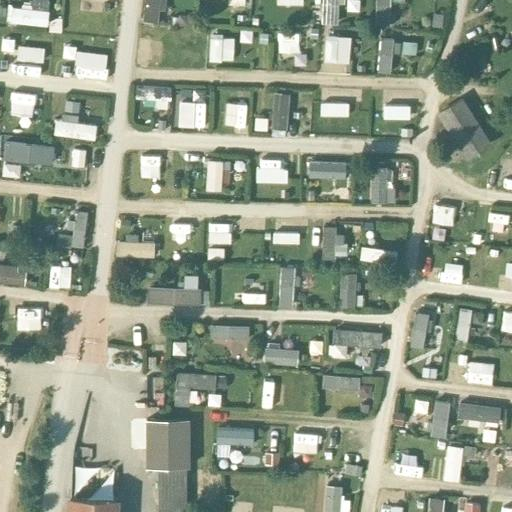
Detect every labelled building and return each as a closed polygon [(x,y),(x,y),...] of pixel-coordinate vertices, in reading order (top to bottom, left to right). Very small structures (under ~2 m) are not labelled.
[(116,34),(116,0),(90,0),(90,7),(103,7),(103,15),(91,15),(91,33),(116,34)] [(146,0),(143,18),(157,20),(160,0),(146,0)] [(341,22),(341,0),(323,0),(323,22),(341,22)] [(376,0),(376,22),(393,23),(393,0),(376,0)] [(9,4),(8,13),(0,12),(0,19),(48,25),(50,9),(9,4)] [(352,61),(352,34),(326,34),(325,61),(352,61)] [(394,35),(380,34),(379,70),(392,70),(394,35)] [(211,35),(211,59),(235,60),(236,35),(211,35)] [(144,44),(143,60),(164,61),(164,45),(144,44)] [(158,97),(157,106),(170,108),(173,87),(138,83),(137,94),(158,97)] [(206,99),(207,87),(180,87),(180,99),(206,99)] [(26,134),(41,134),(41,90),(27,90),(27,105),(12,105),(12,121),(26,121),(26,134)] [(273,126),(290,126),(290,90),(273,90),(273,126)] [(386,104),(415,104),(415,92),(386,93),(386,104)] [(433,115),(462,157),(492,137),(462,95),(433,115)] [(78,121),(80,100),(67,98),(66,115),(57,114),(55,133),(97,137),(98,123),(78,121)] [(179,100),(179,125),(206,125),(206,101),(179,100)] [(248,126),(249,102),(226,102),(225,125),(248,126)] [(324,131),(324,107),(302,107),(301,131),(324,131)] [(54,159),(55,142),(4,141),(4,159),(54,159)] [(72,163),(86,164),(87,147),(73,146),(72,163)] [(133,175),(154,175),(154,166),(177,166),(177,154),(134,153),(133,175)] [(270,195),(286,196),(287,157),(271,156),(270,195)] [(222,179),(232,179),(232,158),(208,157),(208,189),(221,189),(222,179)] [(310,158),(310,174),(347,175),(348,159),(310,158)] [(395,201),(396,165),(372,164),(371,201),(395,201)] [(439,201),(437,212),(472,218),(474,206),(439,201)] [(86,245),(87,209),(76,208),(76,227),(47,227),(47,245),(86,245)] [(508,234),(510,213),(490,211),(488,231),(508,234)] [(234,241),(233,220),(210,222),(211,242),(234,241)] [(189,222),(166,222),(166,253),(189,253),(189,222)] [(344,255),(344,224),(323,224),(323,255),(344,255)] [(118,254),(156,254),(156,239),(118,240),(118,254)] [(396,262),(398,249),(363,244),(361,257),(396,262)] [(49,279),(69,279),(69,261),(50,261),(49,279)] [(28,266),(0,264),(0,280),(27,282),(28,266)] [(294,306),(296,265),(282,265),(280,305),(294,306)] [(356,304),(357,271),(344,270),(343,304),(356,304)] [(463,280),(463,272),(442,270),(442,279),(463,280)] [(185,273),(185,285),(149,284),(148,300),(200,301),(201,273),(185,273)] [(245,301),(265,301),(265,282),(245,282),(245,301)] [(43,314),(44,304),(21,302),(20,311),(43,314)] [(455,336),(466,339),(474,307),(462,305),(455,336)] [(423,347),(429,312),(416,310),(411,345),(423,347)] [(503,329),(511,330),(511,310),(505,310),(503,329)] [(251,338),(251,323),(211,323),(211,338),(251,338)] [(336,352),(347,353),(347,344),(383,345),(383,328),(336,327),(336,352)] [(174,354),(188,354),(188,340),(175,340),(174,354)] [(266,363),(300,364),(300,347),(266,346),(266,363)] [(191,404),(192,386),(216,387),(216,371),(176,370),(176,404),(191,404)] [(360,390),(362,376),(325,371),(323,385),(360,390)] [(264,405),(286,406),(287,386),(264,385),(264,405)] [(432,435),(448,436),(450,400),(435,399),(432,435)] [(458,415),(500,422),(503,406),(461,399),(458,415)] [(188,467),(188,419),(146,419),(146,467),(188,467)] [(230,456),(230,443),(256,443),(256,427),(218,427),(218,456),(230,456)] [(388,470),(401,473),(405,450),(411,451),(413,439),(394,436),(388,470)] [(323,471),(323,455),(310,454),(311,445),(288,444),(288,470),(323,471)] [(436,444),(436,454),(446,454),(445,480),(462,480),(462,444),(436,444)] [(346,474),(362,476),(363,465),(347,463),(346,474)] [(316,493),(316,476),(271,475),(271,492),(316,493)] [(252,488),(268,488),(268,477),(252,476),(252,488)] [(349,511),(352,499),(341,497),(343,486),(330,483),(324,511),(349,511)] [(429,495),(428,511),(442,511),(444,496),(429,495)] [(113,511),(114,498),(65,497),(64,511),(113,511)] [(444,511),(463,511),(464,499),(445,498),(444,511)] [(466,501),(465,511),(482,511),(482,502),(466,501)]
